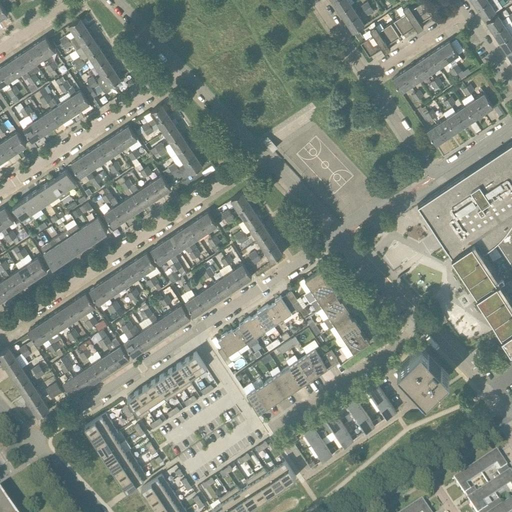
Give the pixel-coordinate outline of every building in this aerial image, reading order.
[(340,11),(351,4),(348,0),(334,0),(333,1),(340,11)] [(364,9),(371,5),(368,0),(361,5),(364,9)] [(497,0),(488,0),(477,7),(477,8),(484,18),(502,7),(498,1),(497,0)] [(415,26),(418,30),(423,27),(420,22),(433,14),(424,1),(412,9),(416,15),(410,19),(415,26)] [(358,14),(351,4),(340,11),(347,21),(358,14)] [(401,16),(394,21),(402,34),(415,26),(410,19),(416,15),(412,9),(408,4),(403,8),(406,13),(401,16)] [(371,5),(364,9),(367,14),(374,10),(371,5)] [(354,31),(365,24),(361,18),(358,14),(347,21),(354,31)] [(487,21),(494,32),(505,24),(502,20),(498,14),(487,21)] [(73,31),(75,36),(87,28),(80,18),(69,25),(73,31)] [(500,42),(511,33),(511,23),(510,21),(505,24),(494,32),(500,42)] [(384,27),(379,31),(383,37),(377,41),(382,48),(385,52),(391,48),(388,44),(400,36),(391,22),(384,27)] [(373,34),(361,43),(369,56),(382,48),(377,41),(383,37),(379,31),(376,26),(370,30),(373,34)] [(87,28),(75,36),(79,41),(82,46),(94,39),(87,28)] [(507,52),(511,48),(511,33),(500,42),(507,52)] [(69,40),(66,35),(59,40),(62,44),(69,40)] [(46,57),(55,51),(46,37),(37,44),(46,57)] [(89,56),(100,49),(94,39),(82,46),(89,56)] [(66,49),(73,45),(69,40),(62,44),(66,49)] [(449,60),(459,53),(450,40),(440,46),(449,60)] [(36,64),(46,57),(37,44),(27,50),(36,64)] [(453,66),(449,60),(440,46),(431,53),(440,66),(445,62),(449,69),(453,66)] [(96,66),(107,59),(100,49),(89,56),(96,66)] [(17,56),(30,77),(40,71),(36,64),(27,50),(17,56)] [(430,72),(440,66),(431,53),(421,59),(430,72)] [(25,81),(30,77),(17,56),(8,63),(17,76),(20,74),(25,81)] [(76,65),(83,60),(80,56),(73,60),(76,65)] [(107,59),(96,66),(103,77),(114,69),(107,59)] [(420,79),(430,72),(421,59),(412,66),(420,79)] [(79,70),(86,65),(83,60),(76,65),(79,70)] [(54,70),(58,67),(54,61),(49,63),(54,70)] [(0,71),(8,82),(17,76),(8,63),(0,67),(0,71)] [(49,73),(54,70),(49,63),(45,66),(49,73)] [(461,78),(465,75),(458,64),(453,66),(458,73),(461,78)] [(411,85),(420,79),(412,66),(402,72),(411,85)] [(453,75),(458,73),(453,66),(449,69),(453,75)] [(110,90),(110,87),(121,80),(114,69),(103,77),(96,81),(90,85),(84,89),(91,99),(97,95),(93,89),(99,86),(105,94),(110,90)] [(401,91),(411,85),(402,72),(392,78),(401,91)] [(90,85),(96,81),(93,76),(87,80),(90,85)] [(438,85),(443,82),(439,76),(434,79),(438,85)] [(434,88),(438,85),(434,79),(430,82),(434,88)] [(63,84),(67,90),(71,87),(67,81),(63,84)] [(34,83),(30,85),(28,87),(32,93),(38,89),(34,83)] [(470,92),(475,89),(470,83),(466,86),(470,92)] [(63,93),(67,90),(63,84),(58,87),(63,93)] [(11,89),(16,95),(20,92),(15,86),(11,89)] [(470,92),(466,86),(462,89),(466,95),(470,92)] [(90,103),(88,101),(81,90),(75,93),(71,87),(67,90),(71,96),(80,110),(90,103)] [(16,95),(11,89),(7,92),(11,98),(16,95)] [(419,98),(424,95),(420,89),(415,92),(419,98)] [(415,101),(419,98),(415,92),(411,94),(415,101)] [(475,99),(484,112),(493,105),(485,92),(475,99)] [(44,96),(48,103),(52,100),(48,93),(44,96)] [(48,103),(44,96),(40,99),(44,105),(48,103)] [(71,116),(80,110),(71,96),(62,102),(71,116)] [(451,105),(456,102),(452,96),(451,96),(447,99),(451,105)] [(447,107),(451,105),(447,99),(443,101),(447,107)] [(484,112),(475,99),(471,101),(465,105),(474,118),(484,112)] [(71,116),(62,102),(56,106),(52,100),(48,103),(52,109),(61,122),(71,116)] [(154,118),(157,122),(168,115),(161,104),(150,112),(154,118)] [(465,124),(474,118),(465,105),(456,111),(465,124)] [(25,109),(29,115),(33,112),(29,106),(25,109)] [(432,108),(428,111),(433,117),(437,115),(432,108)] [(29,115),(25,109),(21,111),(25,118),(29,115)] [(51,129),(61,122),(52,109),(42,115),(51,129)] [(428,120),(433,117),(428,111),(424,114),(428,120)] [(455,131),(465,124),(456,111),(446,118),(455,131)] [(42,135),(51,129),(42,115),(33,121),(42,135)] [(160,127),(164,132),(175,125),(168,115),(157,122),(160,127)] [(445,137),(455,131),(446,118),(437,124),(445,137)] [(42,135),(33,121),(29,124),(23,128),(32,141),(42,135)] [(141,126),(144,131),(150,127),(147,122),(141,126)] [(436,144),(445,137),(437,124),(427,130),(436,144)] [(128,145),(137,139),(128,125),(119,132),(128,145)] [(170,143),(182,135),(175,125),(164,132),(170,143)] [(153,131),(150,127),(144,131),(147,136),(153,132),(153,131)] [(26,145),(17,132),(11,135),(7,130),(3,132),(7,138),(17,152),(26,145)] [(118,151),(128,145),(119,132),(109,138),(118,151)] [(177,153),(188,145),(182,135),(170,143),(177,153)] [(0,147),(7,158),(17,152),(7,138),(3,140),(2,138),(0,138),(0,147)] [(108,158),(118,151),(109,138),(100,144),(108,158)] [(511,344),(511,342),(511,141),(418,204),(501,328),(511,344)] [(149,150),(150,151),(152,155),(158,151),(164,147),(161,142),(149,150)] [(99,164),(108,158),(100,144),(90,151),(99,164)] [(184,163),(195,156),(188,145),(177,153),(184,163)] [(161,156),(167,152),(164,147),(158,151),(161,156)] [(136,158),(140,155),(136,149),(131,152),(136,158)] [(199,154),(204,163),(210,159),(206,150),(199,154)] [(80,157),(89,170),(94,167),(99,164),(90,151),(80,157)] [(136,158),(131,152),(127,154),(131,161),(136,158)] [(184,178),(191,173),(202,166),(195,156),(184,163),(177,167),(180,172),(184,178)] [(80,177),(89,170),(80,157),(71,163),(80,177)] [(116,171),(121,168),(116,162),(112,164),(116,171)] [(171,171),(177,167),(174,163),(168,167),(171,171)] [(113,173),(116,171),(112,164),(108,167),(112,173),(113,173)] [(147,175),(152,172),(147,166),(143,169),(147,175)] [(180,172),(177,167),(171,171),(174,176),(180,172)] [(58,176),(67,190),(76,184),(67,170),(58,176)] [(93,177),(98,184),(102,181),(102,180),(98,174),(93,177)] [(170,189),(170,187),(161,175),(152,181),(161,195),(170,189)] [(66,190),(67,190),(58,176),(49,182),(60,200),(69,194),(66,190)] [(98,184),(93,177),(89,179),(94,187),(98,184)] [(124,181),(129,188),(133,186),(128,179),(124,181)] [(129,188),(124,181),(120,184),(125,191),(129,188)] [(151,201),(161,195),(152,181),(142,188),(151,201)] [(60,200),(49,182),(39,188),(49,202),(57,196),(60,200)] [(137,191),(133,186),(129,188),(142,208),(151,201),(142,188),(137,191)] [(40,208),(49,202),(39,188),(30,194),(40,208)] [(142,208),(129,188),(125,191),(128,197),(123,200),(132,214),(142,208)] [(109,192),(105,194),(109,201),(113,198),(109,191),(109,192)] [(238,209),(249,201),(242,191),(231,199),(238,209)] [(30,214),(40,208),(30,194),(21,200),(30,214)] [(105,203),(109,201),(105,194),(101,197),(105,203)] [(132,214),(123,200),(118,204),(113,198),(109,201),(113,207),(122,220),(132,214)] [(21,220),(30,214),(21,200),(12,206),(21,220)] [(65,207),(68,211),(76,205),(74,201),(65,207)] [(80,211),(82,213),(93,206),(90,201),(74,210),(76,214),(80,211)] [(245,219),(256,212),(249,201),(238,209),(245,219)] [(0,210),(0,220),(4,227),(9,224),(14,221),(5,207),(0,210)] [(113,227),(122,220),(113,207),(104,213),(113,227)] [(225,218),(232,213),(229,209),(222,213),(225,218)] [(207,232),(217,225),(208,212),(198,218),(207,232)] [(252,229),(263,222),(256,212),(245,219),(252,229)] [(228,222),(235,218),(232,213),(225,218),(228,222)] [(98,237),(107,231),(98,217),(89,223),(98,237)] [(198,238),(203,234),(207,232),(198,218),(189,224),(198,238)] [(258,240),(270,232),(263,222),(252,229),(258,240)] [(89,243),(98,237),(89,223),(79,229),(89,243)] [(80,249),(89,243),(79,229),(76,224),(67,230),(80,249)] [(179,231),(192,250),(196,248),(192,241),(198,238),(189,224),(179,231)] [(35,234),(41,230),(38,225),(32,230),(35,234)] [(239,238),(245,234),(242,229),(236,233),(239,238)] [(71,255),(80,249),(67,230),(58,236),(61,241),(71,255)] [(13,231),(9,234),(13,240),(17,237),(13,231)] [(188,253),(192,250),(179,231),(169,237),(178,250),(184,247),(188,253)] [(276,243),(275,241),(270,232),(258,240),(265,250),(276,243)] [(13,240),(9,234),(4,237),(9,243),(13,240)] [(242,242),(248,238),(245,234),(239,238),(242,242)] [(211,238),(215,244),(220,241),(215,235),(211,238)] [(169,257),(178,250),(169,237),(160,243),(169,257)] [(215,244),(211,238),(207,240),(211,247),(215,244)] [(62,261),(71,255),(61,241),(52,247),(62,261)] [(159,263),(165,259),(169,257),(160,243),(150,250),(159,263)] [(276,243),(265,250),(268,254),(272,260),(283,253),(276,243)] [(52,267),(62,261),(52,247),(43,253),(52,267)] [(24,257),(28,254),(24,248),(20,251),(24,257)] [(192,250),(196,257),(200,254),(196,248),(192,250)] [(249,254),(252,258),(259,254),(256,249),(249,254)] [(196,257),(192,250),(188,253),(192,259),(196,257)] [(20,260),(24,257),(20,251),(16,254),(20,260)] [(146,272),(156,265),(147,252),(137,258),(146,272)] [(259,254),(252,258),(255,263),(262,258),(259,254)] [(224,257),(228,264),(233,261),(228,255),(224,257)] [(37,277),(47,270),(38,257),(28,263),(37,277)] [(228,264),(224,257),(220,260),(224,267),(228,264)] [(137,258),(128,265),(136,278),(141,285),(146,281),(150,278),(146,272),(137,258)] [(177,260),(173,263),(177,269),(181,266),(177,260)] [(4,261),(0,263),(0,264),(4,270),(9,268),(4,261)] [(28,283),(37,277),(28,263),(19,270),(28,283)] [(173,272),(177,269),(173,263),(169,266),(173,272)] [(242,283),(251,277),(242,263),(233,270),(242,283)] [(127,284),(136,278),(128,265),(118,271),(127,284)] [(210,277),(214,274),(209,267),(205,270),(210,277)] [(311,289),(326,279),(324,275),(325,274),(322,269),(305,280),(311,289)] [(4,270),(0,273),(4,280),(0,282),(0,283),(8,296),(18,290),(9,276),(8,277),(4,270)] [(18,290),(28,283),(19,270),(9,276),(18,290)] [(205,279),(210,277),(205,270),(201,273),(205,279)] [(242,283),(233,270),(223,276),(232,290),(242,283)] [(117,291),(127,284),(118,271),(108,277),(117,291)] [(214,274),(210,277),(214,283),(223,296),(232,290),(223,276),(218,280),(214,274)] [(154,285),(158,282),(154,276),(150,278),(154,285)] [(107,297),(117,291),(108,277),(99,284),(107,297)] [(150,287),(154,285),(150,278),(146,281),(150,287)] [(311,289),(306,292),(312,301),(334,287),(330,282),(329,283),(326,279),(311,289)] [(190,289),(195,286),(190,280),(186,283),(190,289)] [(0,301),(8,296),(0,283),(0,301)] [(186,292),(190,289),(186,283),(182,285),(186,292)] [(213,302),(223,296),(214,283),(204,289),(213,302)] [(98,303),(107,297),(99,284),(89,290),(98,303)] [(334,287),(312,301),(318,310),(323,307),(338,297),(336,293),(337,292),(334,287)] [(135,297),(139,294),(135,288),(131,291),(135,297)] [(203,309),(213,302),(204,289),(194,295),(203,309)] [(292,290),(287,294),(293,304),(298,300),(292,290)] [(131,300),(135,297),(131,291),(127,294),(131,300)] [(86,293),(76,299),(89,319),(93,325),(98,322),(93,316),(89,310),(95,306),(86,293)] [(273,303),(283,318),(292,312),(297,309),(293,304),(287,294),(281,295),(276,301),(273,303)] [(167,304),(172,302),(167,295),(163,298),(167,304)] [(194,315),(203,309),(194,295),(185,302),(194,315)] [(323,307),(329,316),(346,305),(342,300),(341,301),(338,297),(323,307)] [(163,307),(167,304),(163,298),(159,301),(163,307)] [(76,299),(67,305),(76,319),(81,316),(85,321),(89,328),(93,325),(89,319),(76,299)] [(298,300),(293,304),(297,309),(298,311),(300,309),(303,307),(299,300),(298,300)] [(120,316),(124,313),(116,301),(112,304),(116,310),(120,316)] [(274,324),(283,318),(273,303),(269,305),(268,304),(263,307),(274,324)] [(112,313),(116,310),(112,304),(108,306),(112,313)] [(181,324),(190,317),(181,304),(172,310),(181,324)] [(66,325),(76,319),(67,305),(57,312),(66,325)] [(331,328),(335,325),(350,315),(348,311),(349,310),(346,305),(329,316),(325,319),(331,328)] [(304,306),(303,307),(300,309),(304,316),(309,313),(304,306)] [(265,330),(274,324),(263,307),(257,311),(258,313),(255,315),(265,330)] [(144,310),(148,317),(153,314),(148,308),(144,310)] [(148,317),(144,310),(140,313),(144,320),(148,317)] [(171,330),(181,324),(172,310),(162,317),(171,330)] [(57,332),(66,325),(57,312),(48,318),(57,332)] [(171,330),(162,317),(157,320),(153,314),(148,317),(152,323),(161,336),(171,330)] [(255,336),(265,330),(255,315),(251,317),(250,316),(244,319),(255,336)] [(335,325),(341,334),(358,323),(354,318),(353,319),(350,315),(335,325)] [(48,318),(38,324),(47,338),(51,344),(55,341),(61,338),(57,332),(48,318)] [(312,327),(316,324),(312,318),(307,321),(312,327)] [(259,341),(255,336),(244,319),(239,323),(240,324),(236,327),(250,347),(259,341)] [(125,323),(129,330),(134,327),(129,320),(125,323)] [(129,330),(125,323),(121,326),(125,332),(129,330)] [(152,343),(161,336),(152,323),(143,329),(152,343)] [(347,343),(362,333),(360,329),(361,328),(358,323),(341,334),(347,343)] [(37,344),(47,338),(38,324),(28,331),(37,344)] [(316,334),(321,331),(316,324),(312,327),(316,334)] [(109,335),(113,340),(117,336),(109,326),(106,328),(110,334),(109,335)] [(142,349),(152,343),(143,329),(139,332),(135,326),(134,327),(129,330),(142,349)] [(232,328),(226,332),(237,348),(241,353),(250,347),(236,327),(233,329),(232,328)] [(74,338),(79,335),(74,329),(70,331),(74,338)] [(102,339),(107,336),(102,329),(98,332),(102,339)] [(133,356),(142,349),(129,330),(125,332),(129,338),(124,342),(133,356)] [(70,340),(74,338),(70,331),(66,334),(70,340)] [(223,347),(218,350),(228,364),(233,361),(232,359),(241,353),(237,348),(226,332),(221,335),(222,336),(218,339),(223,347)] [(281,336),(284,340),(290,336),(287,332),(281,336)] [(353,352),(370,341),(366,335),(365,336),(362,333),(347,343),(353,352)] [(107,336),(102,339),(106,345),(111,342),(107,336)] [(111,342),(106,345),(111,351),(120,365),(129,358),(116,338),(111,342)] [(292,338),(287,342),(290,347),(295,344),(292,338)] [(102,339),(98,342),(102,348),(106,345),(102,339)] [(28,349),(34,345),(31,340),(25,344),(28,349)] [(55,341),(51,344),(55,350),(60,348),(55,341)] [(269,350),(275,346),(272,342),(266,346),(269,350)] [(287,342),(281,345),(285,351),(290,347),(287,342)] [(25,344),(18,349),(21,353),(28,349),(25,344)] [(51,353),(55,350),(51,344),(47,347),(51,353)] [(28,349),(31,354),(37,350),(34,345),(28,349)] [(319,345),(307,353),(320,374),(329,368),(321,356),(325,354),(319,345)] [(426,397),(438,386),(450,375),(421,345),(397,367),(426,397)] [(0,358),(4,365),(16,357),(21,353),(18,349),(12,353),(8,347),(0,352),(0,358)] [(88,348),(83,351),(87,357),(88,358),(92,355),(88,348)] [(31,354),(28,349),(21,353),(24,358),(31,354)] [(332,349),(326,353),(334,365),(339,361),(332,349)] [(83,351),(79,354),(83,360),(87,357),(83,351)] [(92,355),(88,358),(92,364),(101,377),(110,371),(101,357),(97,351),(92,355)] [(110,371),(119,364),(110,351),(101,357),(110,371)] [(196,352),(187,357),(198,373),(206,367),(196,352)] [(21,353),(4,365),(11,375),(22,367),(19,362),(24,358),(21,353)] [(312,379),(320,374),(307,353),(298,359),(312,379)] [(325,354),(321,356),(329,368),(334,365),(326,353),(325,354)] [(68,370),(73,367),(65,356),(61,359),(64,364),(68,370)] [(187,357),(178,363),(189,379),(198,373),(187,357)] [(303,385),(312,379),(298,359),(290,365),(303,385)] [(91,383),(101,377),(91,363),(82,370),(91,383)] [(178,363),(170,369),(183,389),(192,383),(189,379),(178,363)] [(64,364),(60,367),(64,373),(68,370),(64,364)] [(42,369),(41,369),(39,365),(32,369),(35,374),(42,369)] [(295,391),(303,385),(290,365),(281,370),(295,391)] [(11,375),(17,385),(35,374),(32,369),(26,373),(22,367),(11,375)] [(42,369),(35,374),(38,378),(45,374),(42,369)] [(170,369),(162,374),(175,394),(183,389),(170,369)] [(81,390),(91,383),(82,370),(72,376),(81,390)] [(286,396),(295,391),(281,370),(272,376),(286,396)] [(35,374),(17,385),(24,395),(35,388),(32,382),(38,378),(35,374)] [(162,374),(154,380),(164,396),(166,400),(175,394),(162,374)] [(72,396),(81,390),(72,376),(62,383),(72,396)] [(278,402),(286,396),(272,376),(264,382),(278,402)] [(154,380),(145,386),(155,401),(164,396),(154,380)] [(374,404),(386,396),(376,381),(364,389),(374,404)] [(49,394),(59,387),(56,382),(46,389),(49,394)] [(269,408),(278,402),(264,382),(255,387),(269,408)] [(145,386),(136,392),(147,407),(155,401),(145,386)] [(59,387),(49,394),(51,398),(52,398),(62,392),(59,387)] [(261,413),(269,408),(255,387),(247,393),(261,413)] [(31,405),(49,394),(46,389),(39,393),(35,388),(24,395),(31,405)] [(359,392),(355,395),(357,398),(361,396),(365,393),(363,390),(359,392)] [(136,392),(127,398),(140,417),(150,411),(147,407),(136,392)] [(49,409),(45,402),(51,398),(49,394),(31,405),(38,416),(49,409)] [(355,415),(364,409),(357,398),(355,395),(346,401),(355,415)] [(387,416),(396,410),(386,396),(374,404),(378,410),(381,408),(387,416)] [(331,432),(343,423),(336,412),(334,409),(325,415),(328,420),(324,422),(331,432)] [(365,430),(375,424),(372,421),(364,409),(355,415),(365,430)] [(106,412),(85,426),(91,435),(112,422),(106,412)] [(112,422),(91,435),(97,444),(114,433),(118,431),(112,422)] [(313,443),(322,437),(315,427),(313,423),(304,429),(313,443)] [(331,432),(322,437),(326,443),(338,435),(344,444),(353,438),(351,435),(343,423),(331,432)] [(114,433),(97,444),(103,453),(120,442),(114,433)] [(322,437),(313,443),(323,459),(332,453),(330,449),(326,443),(322,437)] [(120,442),(103,453),(109,462),(126,451),(125,451),(120,442)] [(126,451),(109,462),(115,471),(136,457),(129,448),(125,451),(126,451)] [(475,463),(482,474),(497,464),(501,470),(493,475),(492,476),(491,480),(492,482),(509,470),(507,466),(508,465),(497,449),(475,463)] [(136,457),(115,471),(121,480),(142,466),(136,457)] [(285,460),(276,466),(287,483),(296,477),(285,460)] [(468,497),(477,491),(474,487),(471,489),(467,483),(482,474),(475,463),(454,478),(464,494),(465,493),(468,497)] [(142,466),(121,480),(124,485),(127,490),(138,483),(144,479),(148,476),(142,466)] [(267,472),(266,472),(278,489),(287,483),(276,466),(267,472)] [(264,468),(255,474),(268,495),(278,489),(266,472),(267,472),(264,468)] [(488,484),(495,494),(510,484),(511,486),(511,491),(511,492),(511,493),(509,495),(511,498),(511,497),(511,472),(510,469),(509,470),(492,482),(488,484)] [(158,477),(141,488),(147,497),(168,483),(162,474),(158,477)] [(255,474),(245,481),(248,485),(248,484),(259,501),(268,495),(255,474)] [(168,483),(147,497),(153,506),(174,492),(171,488),(168,483)] [(240,490),(239,490),(251,507),(259,501),(248,484),(248,485),(240,490)] [(489,511),(501,504),(502,504),(499,500),(484,509),(481,504),(495,494),(488,484),(477,491),(468,497),(467,498),(476,511),(489,511)] [(237,486),(228,492),(240,511),(242,511),(251,507),(239,490),(240,490),(237,486)] [(13,511),(0,492),(0,511),(13,511)] [(174,492),(153,506),(157,511),(163,511),(180,501),(174,492)] [(240,511),(228,492),(218,499),(221,503),(221,502),(227,511),(240,511)] [(501,504),(506,511),(510,511),(511,511),(511,497),(511,498),(502,504),(501,504)] [(431,511),(422,499),(401,511),(431,511)] [(180,501),(163,511),(184,511),(186,511),(180,501)] [(221,503),(212,509),(214,511),(227,511),(221,502),(221,503)]
